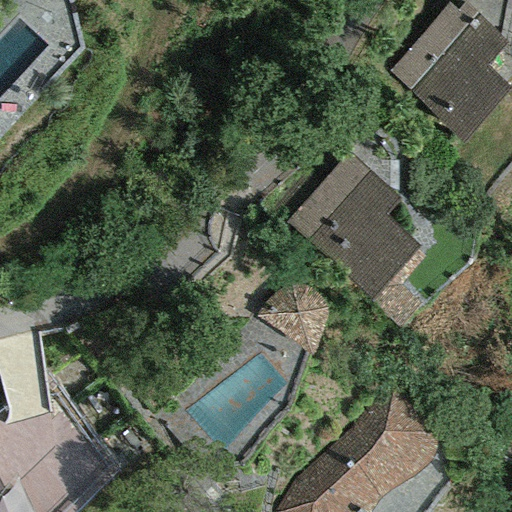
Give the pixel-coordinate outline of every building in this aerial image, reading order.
[(453,2),(390,72),(461,137),(504,90),(481,70),(502,46),(453,2)] [(348,158),(289,224),(369,296),(410,250),(374,218),(392,198),(348,158)] [(278,269),(275,308),(322,312),(326,273),(278,269)] [(0,511),(47,511),(106,456),(39,386),(0,423),(0,511)] [(428,434),(392,391),(295,485),(279,511),(364,511),(365,507),(375,493),(424,459),(429,447),(428,434)]
